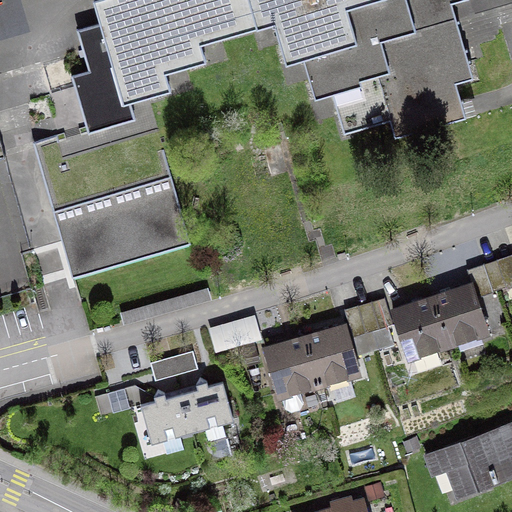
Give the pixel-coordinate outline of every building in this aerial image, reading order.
[(456,82),(473,77),(452,0),(92,0),(99,22),(76,29),(88,69),(71,74),(87,131),(59,140),(57,134),(38,139),(40,147),(46,145),(65,210),(54,213),(72,276),(191,242),(148,97),(170,90),(166,73),(206,61),(201,44),(274,23),(286,63),(303,58),(315,99),(332,93),(344,134),(390,120),(395,138),(466,117),(456,82)] [(29,300),(35,298),(32,288),(44,284),(33,249),(20,252),(30,286),(25,288),(29,300)] [(467,269),(472,284),(476,297),(506,286),(497,259),(467,269)] [(194,270),(114,297),(124,326),(204,299),(194,270)] [(472,284),(432,297),(448,345),(488,331),(476,297),(472,284)] [(344,309),(353,336),(393,324),(385,297),(344,309)] [(409,358),(448,345),(432,297),(393,310),(409,358)] [(305,336),(319,384),(359,373),(345,324),(305,336)] [(319,384),(305,336),(265,347),(279,395),(281,395),(285,408),(291,411),(300,408),(304,403),(300,389),(319,384)] [(171,356),(176,373),(198,367),(193,350),(171,356)] [(176,373),(171,356),(150,362),(155,379),(176,373)] [(182,393),(192,431),(205,428),(209,441),(226,436),(222,423),(234,419),(223,381),(208,385),(207,381),(200,377),(196,383),(198,388),(182,393)] [(192,431),(182,393),(166,397),(164,392),(158,389),(154,395),(155,400),(141,404),(151,443),(163,440),(167,453),(184,448),(180,435),(192,431)] [(511,423),(442,450),(459,494),(511,473),(511,423)] [(333,508),(320,511),(366,511),(363,500),(351,503),(350,498),(332,503),(333,508)]
